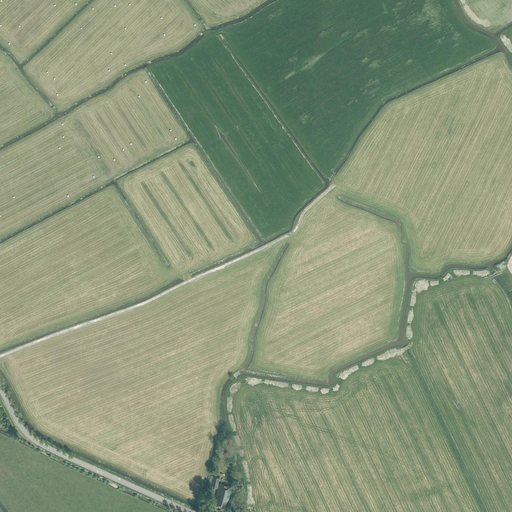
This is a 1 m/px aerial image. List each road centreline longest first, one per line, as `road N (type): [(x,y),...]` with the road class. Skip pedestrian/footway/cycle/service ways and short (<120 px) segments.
road 1 (track): [(0,356),(142,303),(290,233),(334,184)]
road 2 (tertiary): [(189,511),(34,440),(0,388)]
